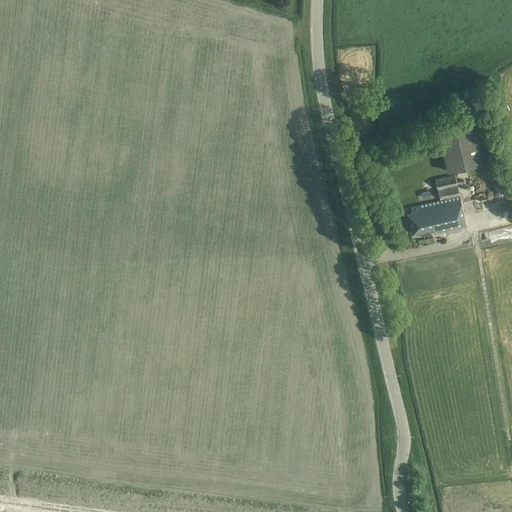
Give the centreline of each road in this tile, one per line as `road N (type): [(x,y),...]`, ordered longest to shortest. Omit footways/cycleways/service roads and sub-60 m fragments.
road 1 (tertiary): [(403,511),(402,431),(320,88),(314,0)]
road 2 (unknown): [(359,257),(440,249),(494,224)]
